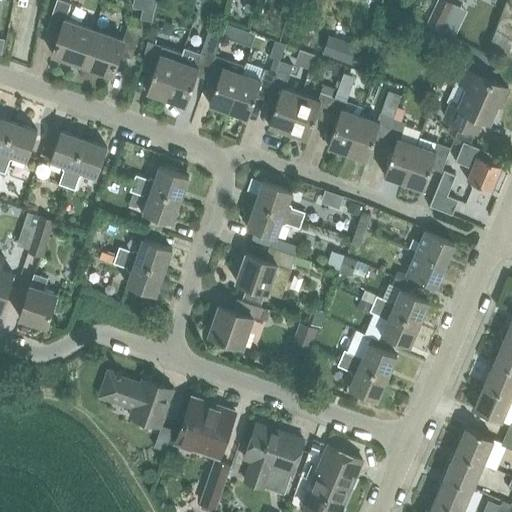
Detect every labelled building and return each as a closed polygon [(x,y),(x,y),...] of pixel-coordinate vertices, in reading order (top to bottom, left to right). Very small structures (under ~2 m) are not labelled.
[(52,54),(82,64),(94,28),(66,18),(71,3),(63,0),(56,0),(47,28),(60,33),(52,54)] [(156,0),(145,0),(141,17),(152,20),(157,0),(156,0)] [(447,0),(437,0),(426,24),(440,31),(454,3),(447,0)] [(511,0),(506,0),(495,28),(511,38),(511,0)] [(246,2),(245,11),(253,12),(254,3),(246,2)] [(392,9),(379,16),(388,30),(400,22),(392,9)] [(132,58),(138,39),(142,27),(128,22),(122,38),(94,28),(82,64),(112,74),(119,53),(132,58)] [(227,23),(223,36),(251,45),(255,33),(227,23)] [(147,91),(165,97),(178,58),(180,58),(182,52),(165,46),(166,45),(149,39),(142,65),(154,70),(147,91)] [(352,44),(346,61),(358,65),(364,48),(352,44)] [(196,75),(205,78),(214,53),(201,48),(200,52),(184,46),(182,52),(180,58),(178,58),(165,97),(186,105),(196,75)] [(215,53),(214,53),(205,78),(216,82),(209,103),(227,110),(243,64),(228,59),(228,58),(215,53)] [(268,124),(287,131),(301,91),(286,86),(293,65),(280,60),(275,74),(274,74),(265,99),(276,103),(268,124)] [(256,96),(265,99),(274,74),(265,71),(266,68),(247,61),(245,64),(243,64),(227,110),(248,117),(256,96)] [(509,87),(490,79),(466,68),(459,82),(456,81),(447,101),(451,103),(445,117),(476,131),(482,118),(489,121),(497,102),(501,104),(509,87)] [(333,95),(335,88),(323,84),(321,91),(320,91),(317,97),(301,91),(287,131),(307,138),(315,117),(325,120),(333,95)] [(328,145),(347,152),(360,113),(363,107),(347,101),(347,100),(333,95),(325,120),(335,124),(328,145)] [(374,138),(385,141),(393,117),(380,112),(378,119),(360,113),(347,152),(367,159),(374,138)] [(0,161),(14,122),(0,116),(0,161)] [(406,121),(393,117),(385,141),(394,145),(384,174),(403,181),(416,143),(401,137),(406,121)] [(38,130),(14,122),(0,161),(0,169),(6,171),(10,159),(12,159),(14,154),(27,158),(38,130)] [(68,184),(84,138),(61,130),(51,158),(63,163),(62,168),(64,168),(59,181),(68,184)] [(458,130),(455,138),(463,141),(469,143),(472,136),(458,130)] [(416,143),(403,181),(423,188),(431,166),(442,170),(451,147),(436,142),(420,137),(418,143),(416,143)] [(107,146),(84,138),(68,184),(76,187),(80,174),(82,175),(84,169),(97,174),(107,146)] [(463,141),(454,161),(472,168),(467,180),(492,190),(502,165),(489,160),(492,153),(469,143),(463,141)] [(136,174),(133,182),(181,199),(189,176),(159,165),(155,178),(151,177),(149,179),(136,174)] [(445,171),(430,205),(452,214),(458,199),(447,195),(456,175),(445,171)] [(263,180),(255,203),(302,220),(305,212),(292,207),(291,205),(288,203),(292,190),(263,180)] [(173,222),(181,199),(133,182),(130,190),(142,194),(142,196),(148,198),(143,212),(173,222)] [(320,198),(341,204),(344,192),(323,187),(320,198)] [(348,211),(359,215),(362,206),(351,202),(348,211)] [(300,227),(302,220),(255,203),(247,226),(276,236),(280,223),(287,225),(288,222),(300,227)] [(356,230),(365,233),(371,214),(362,211),(356,230)] [(31,213),(27,226),(35,229),(39,216),(31,213)] [(28,251),(43,256),(54,220),(39,216),(35,229),(28,251)] [(333,241),(336,232),(306,220),(303,229),(333,241)] [(361,245),(365,233),(356,230),(352,242),(361,245)] [(425,230),(417,248),(416,251),(445,264),(455,243),(425,230)] [(121,246),(117,255),(164,271),(172,247),(142,237),(138,249),(134,247),(133,250),(121,246)] [(273,242),(272,246),(296,255),(299,247),(284,242),(282,245),(273,242)] [(246,252),(236,280),(255,287),(268,292),(277,295),(280,293),(286,277),(288,277),(296,255),(272,246),(269,246),(265,259),(246,252)] [(445,264),(416,251),(406,272),(406,273),(409,275),(436,286),(445,264)] [(0,310),(1,310),(7,291),(13,272),(0,268),(4,256),(0,254),(0,310)] [(156,294),(164,271),(117,255),(115,262),(128,267),(127,269),(131,270),(126,284),(156,294)] [(347,255),(339,271),(351,277),(359,261),(347,255)] [(30,284),(25,298),(19,317),(46,325),(57,293),(44,289),(48,277),(34,273),(30,284)] [(377,295),(374,303),(419,323),(429,300),(411,293),(400,288),(395,300),(390,298),(389,300),(383,297),(377,295)] [(262,306),(266,297),(246,290),(242,299),(262,306)] [(243,346),(253,317),(262,320),(267,308),(262,306),(242,299),(237,297),(233,309),(219,304),(209,334),(243,346)] [(374,303),(371,310),(382,316),(381,318),(386,320),(381,333),(391,338),(410,346),(419,323),(374,303)] [(300,322),(293,341),(311,347),(318,328),(300,322)] [(511,337),(505,334),(495,359),(511,366),(511,337)] [(397,355),(377,346),(368,342),(363,354),(358,352),(357,355),(344,349),(341,357),(387,377),(397,355)] [(377,400),(387,377),(341,357),(338,365),(351,371),(351,373),(354,374),(349,387),(377,400)] [(511,394),(511,366),(495,359),(484,382),(511,394)] [(117,372),(108,369),(101,392),(134,403),(130,416),(160,426),(173,388),(143,378),(141,383),(120,375),(121,372),(117,370),(117,372)] [(511,394),(484,382),(473,408),(502,420),(502,419),(510,423),(511,423),(511,421),(511,394)] [(176,442),(195,448),(219,457),(236,410),(192,395),(176,442)] [(304,438),(257,422),(244,457),(252,460),(245,480),(264,486),(271,466),(292,474),(304,438)] [(154,447),(166,451),(173,429),(161,425),(154,447)] [(465,426),(455,449),(484,462),(494,438),(484,434),(465,426)] [(511,434),(506,432),(502,442),(501,443),(511,447),(511,434)] [(318,453),(321,444),(313,442),(309,453),(314,455),(315,452),(318,453)] [(328,444),(320,462),(302,505),(305,506),(303,511),(317,511),(318,511),(339,511),(344,503),(340,501),(347,486),(350,488),(363,459),(328,444)] [(453,454),(445,474),(473,486),(482,466),(483,463),(484,462),(455,449),(453,454)] [(212,506),(216,508),(231,465),(215,459),(200,502),(203,503),(202,508),(210,510),(212,506)] [(463,510),(473,486),(445,474),(435,497),(463,510)] [(461,511),(463,510),(435,497),(428,511),(461,511)] [(496,511),(507,511),(511,503),(502,499),(498,509),(496,511)]
